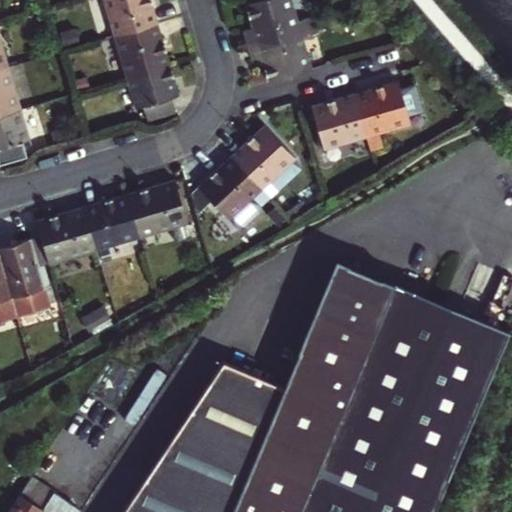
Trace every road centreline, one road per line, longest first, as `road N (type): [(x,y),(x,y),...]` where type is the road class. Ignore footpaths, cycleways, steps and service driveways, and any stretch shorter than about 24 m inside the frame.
road 1 (residential): [(0,199),(177,148),(196,133),(219,83),(199,0)]
road 2 (unknown): [(203,125),(400,75)]
